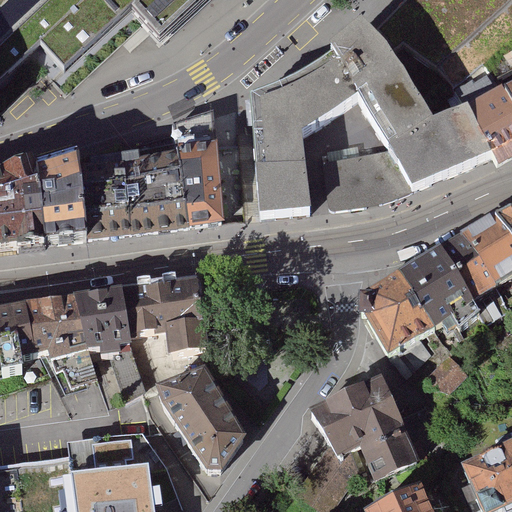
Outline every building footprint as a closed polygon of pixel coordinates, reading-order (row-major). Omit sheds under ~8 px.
[(0,0),(0,91),(25,69),(55,102),(127,38),(154,67),(229,0),(0,0)] [(511,43),(511,0),(411,0),(377,31),(393,50),(400,45),(433,69),(451,90),(511,43)] [(377,31),(369,23),(332,50),(337,57),(359,104),(380,136),(391,151),(395,139),(433,115),(393,50),(377,31)] [(359,104),(337,57),(321,68),(307,77),(286,87),(267,96),(253,103),(261,222),(312,216),(308,179),(304,141),(335,123),(359,104)] [(511,161),(511,103),(505,89),(502,86),(496,86),(486,74),(454,90),(463,105),(493,161),(497,170),(511,161)] [(395,139),(391,151),(413,195),(438,184),(493,161),(463,105),(433,115),(395,139)] [(0,256),(24,254),(59,249),(134,240),(151,238),(195,232),(221,229),(213,122),(178,133),(97,158),(68,167),(27,179),(0,186),(0,256)] [(373,206),(399,200),(413,195),(391,151),(324,166),(333,214),(373,206)] [(511,222),(494,230),(511,255),(511,222)] [(470,240),(459,247),(491,300),(511,289),(511,255),(494,230),(484,235),(470,240)] [(459,247),(438,259),(475,325),(483,341),(507,326),(491,300),(459,247)] [(438,259),(395,283),(431,339),(448,327),(455,340),(475,325),(438,259)] [(419,346),(431,339),(395,283),(378,294),(361,303),(356,302),(354,324),(362,325),(363,331),(385,366),(387,365),(419,346)] [(3,320),(0,320),(0,376),(132,356),(130,342),(163,337),(167,362),(197,357),(186,291),(169,294),(86,307),(45,313),(3,320)] [(419,346),(387,365),(406,384),(431,361),(419,346)] [(450,365),(423,390),(443,411),(470,385),(450,365)] [(245,448),(195,379),(150,401),(202,480),(219,483),(231,473),(245,448)] [(397,424),(381,387),(309,418),(330,450),(339,464),(351,458),(359,455),(374,488),(418,471),(415,461),(397,424)] [(427,410),(397,424),(415,461),(445,447),(427,410)] [(339,464),(330,450),(295,501),(312,511),(343,511),(362,483),(351,458),(339,464)] [(511,511),(511,450),(455,477),(471,511),(511,511)] [(0,511),(147,511),(142,477),(72,487),(68,465),(0,475),(0,511)] [(426,511),(419,497),(387,511),(426,511)]
